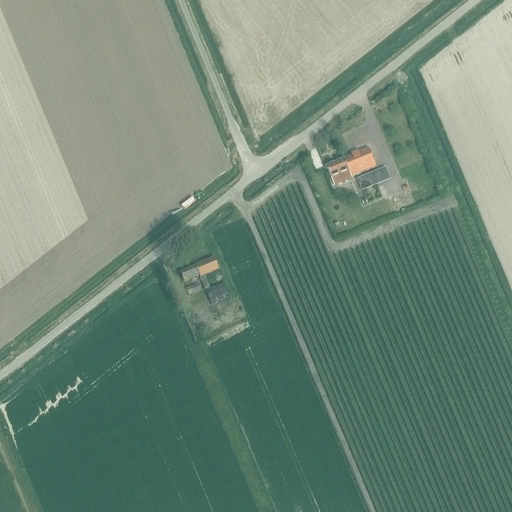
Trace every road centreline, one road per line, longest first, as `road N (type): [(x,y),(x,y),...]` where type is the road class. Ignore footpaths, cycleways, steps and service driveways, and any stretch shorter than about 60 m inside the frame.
road 1 (track): [(233,191),(251,204),(300,178),(334,245),(451,199),(395,65)]
road 2 (unclassified): [(0,375),(253,175)]
road 3 (unclassified): [(253,175),(475,0)]
road 4 (unknown): [(341,429),(245,203)]
road 5 (unclassified): [(253,175),(181,0)]
